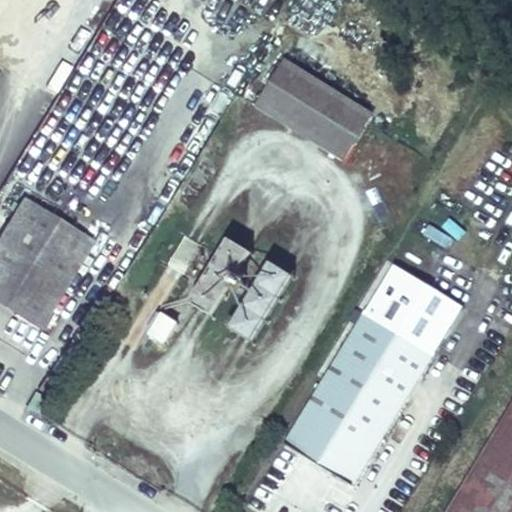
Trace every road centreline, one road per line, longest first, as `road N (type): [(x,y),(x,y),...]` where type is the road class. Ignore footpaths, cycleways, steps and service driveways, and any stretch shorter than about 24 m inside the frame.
road 1 (unknown): [(0,166),(103,0)]
road 2 (unclassified): [(128,511),(0,433)]
